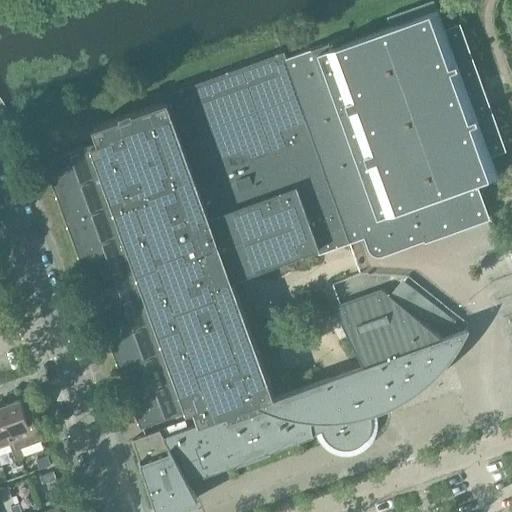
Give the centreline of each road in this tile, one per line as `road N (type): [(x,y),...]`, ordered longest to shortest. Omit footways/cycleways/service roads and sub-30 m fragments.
road 1 (residential): [(123,511),(0,178)]
road 2 (residential): [(323,511),(511,444)]
